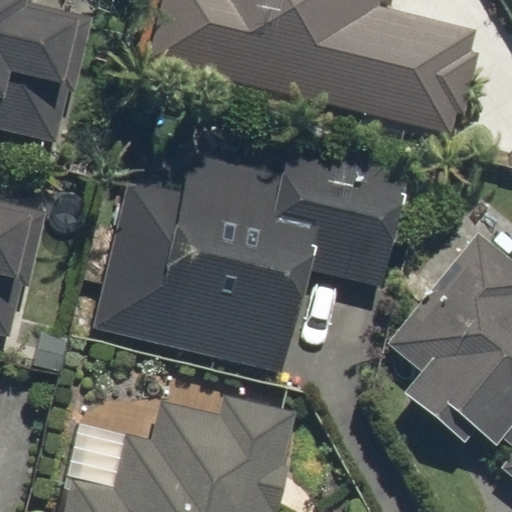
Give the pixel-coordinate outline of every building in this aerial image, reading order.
[(0,0),(0,139),(52,151),(82,24),(24,11),(26,0),(0,0)] [(148,0),(132,69),(451,146),(477,36),(381,13),(384,0),(148,0)] [(114,185),(78,336),(274,381),(297,282),(371,300),(396,195),(374,190),(380,163),(280,139),(270,181),(181,160),(172,199),(114,185)] [(0,345),(3,347),(34,218),(0,209),(0,345)] [(393,396),(511,493),(511,272),(467,236),(373,350),(407,378),(393,396)] [(73,427),(52,511),(267,511),(289,418),(213,401),(208,420),(141,405),(132,441),(73,427)]
